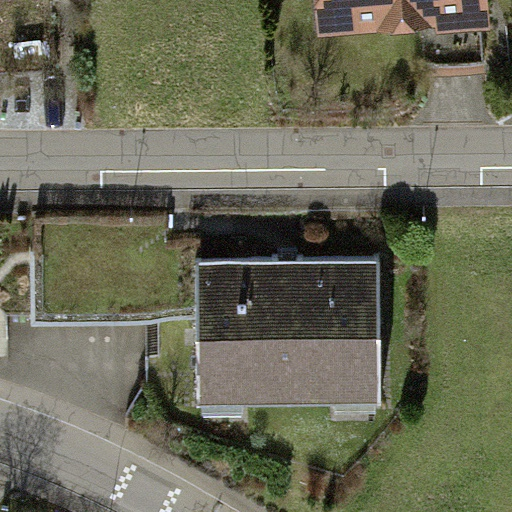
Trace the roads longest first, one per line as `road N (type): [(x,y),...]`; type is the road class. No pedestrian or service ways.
road 1 (residential): [(511,153),(0,164)]
road 2 (residential): [(0,428),(48,444),(173,511)]
